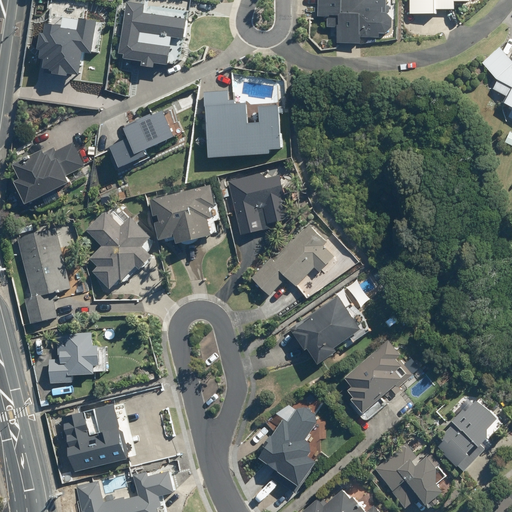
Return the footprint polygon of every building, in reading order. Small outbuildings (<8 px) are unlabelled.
[(340,26),(340,42),(363,42),(363,36),(381,36),(381,32),(388,32),(394,26),(394,17),(388,12),(388,0),(321,0),(321,16),(329,16),(329,26),(340,26)] [(412,0),(413,13),(438,12),(438,8),(457,8),(457,0),(412,0)] [(194,18),(148,13),(149,4),(130,2),(125,55),(130,56),(130,60),(150,62),(149,67),(162,69),(163,64),(177,66),(180,39),(192,40),(194,18)] [(50,70),(61,71),(61,75),(76,76),(76,72),(88,73),(90,53),(102,54),(105,21),(86,19),(52,17),(50,35),(45,34),(44,49),(48,49),(47,60),(51,60),(50,70)] [(510,96),(504,110),(510,124),(511,118),(511,56),(503,46),(485,63),(502,81),(497,90),(510,96)] [(278,154),(278,151),(289,150),(285,106),(264,107),(266,122),(254,123),(252,104),(235,105),(234,90),(208,92),(214,159),(278,154)] [(109,147),(118,167),(146,154),(144,150),(173,137),(162,111),(123,128),(127,138),(109,147)] [(24,178),(17,181),(28,202),(72,181),(69,174),(86,166),(75,142),(57,151),(56,148),(47,152),(45,149),(17,164),(24,178)] [(231,180),(243,234),(272,227),(271,221),(293,216),(290,201),(295,200),(292,187),(286,188),(282,174),(269,177),(263,173),(231,180)] [(213,184),(153,199),(163,239),(178,235),(180,242),(216,233),(212,218),(216,217),(213,205),(218,204),(213,184)] [(88,230),(105,246),(93,259),(100,265),(95,272),(113,288),(122,278),(125,280),(139,265),(142,269),(155,255),(145,246),(154,236),(133,216),(124,225),(107,210),(88,230)] [(33,224),(18,227),(20,234),(34,230),(33,224)] [(325,245),(328,241),(312,225),(276,261),(274,258),(255,277),(272,294),(289,277),(298,286),(317,266),(322,270),(336,256),(325,245)] [(58,227),(19,237),(35,297),(26,299),(33,323),(59,316),(53,292),(73,287),(58,227)] [(341,275),(347,271),(345,267),(338,271),(341,275)] [(294,329),(312,354),(314,353),(321,363),(340,350),(338,347),(365,328),(342,296),(294,329)] [(59,341),(60,359),(52,360),(52,382),(74,382),(73,374),(97,373),(97,365),(102,365),(101,344),(96,344),(95,332),(68,333),(68,340),(59,341)] [(391,340),(348,377),(355,386),(351,389),(357,396),(355,398),(372,418),(391,402),(388,398),(414,375),(400,358),(404,355),(391,340)] [(445,442),(441,446),(467,470),(486,449),(483,446),(491,437),(491,428),(500,420),(478,400),(467,412),(466,410),(455,421),(457,423),(442,439),(445,442)] [(88,411),(63,417),(77,471),(130,458),(117,404),(98,408),(104,432),(94,435),(88,411)] [(303,486),(301,484),(318,461),(312,456),(315,452),(314,443),(308,439),(319,423),(318,414),(308,407),(300,408),(289,422),(285,419),(273,436),(272,435),(265,444),(268,447),(261,457),(278,469),(274,475),(298,493),(303,486)] [(377,469),(409,507),(422,495),(430,505),(446,491),(440,483),(440,469),(438,466),(441,464),(433,454),(419,465),(416,461),(420,457),(408,443),(377,469)] [(79,487),(82,500),(80,501),(82,511),(170,511),(167,497),(183,493),(178,472),(157,477),(156,472),(140,476),(144,494),(108,503),(102,481),(79,487)] [(380,511),(375,506),(369,511),(357,496),(354,499),(346,490),(330,504),(325,498),(308,511),(380,511)]
